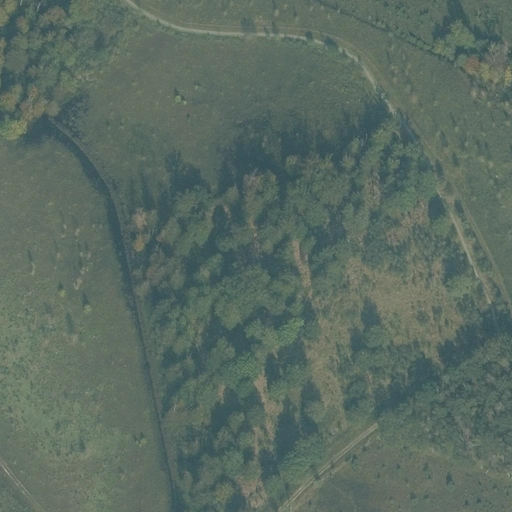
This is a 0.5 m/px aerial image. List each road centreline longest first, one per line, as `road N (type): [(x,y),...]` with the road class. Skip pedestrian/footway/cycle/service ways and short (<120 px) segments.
road 1 (track): [(138,0),(178,20),(301,30),(357,51),(442,171),(511,312)]
road 2 (track): [(503,343),(363,436),(279,511)]
